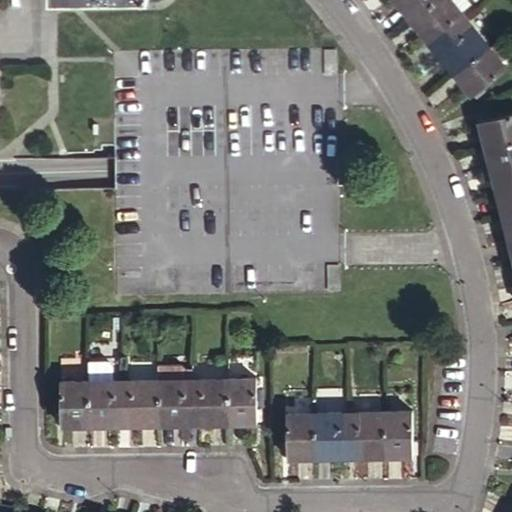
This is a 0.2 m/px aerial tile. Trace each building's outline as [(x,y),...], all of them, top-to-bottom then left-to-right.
[(395,0),(410,17),(431,0),(395,0)] [(431,0),(410,17),(432,45),(467,17),(453,0),(431,0)] [(467,17),(432,45),(453,72),(488,44),(467,17)] [(506,66),(488,44),(453,72),(471,94),(506,66)] [(511,110),(478,118),(484,145),(511,137),(511,110)] [(511,137),(484,145),(493,178),(511,173),(511,137)] [(502,213),(511,210),(511,173),(493,178),(502,213)] [(511,246),(511,210),(502,213),(510,247),(511,246)] [(85,362),(86,380),(109,379),(114,379),(114,371),(109,371),(109,366),(105,362),(85,362)] [(156,364),(156,379),(183,378),(183,368),(179,364),(156,364)] [(156,379),(157,421),(191,420),(191,379),(183,378),(156,379)] [(226,378),(191,379),(191,420),(227,420),(226,378)] [(226,378),(227,420),(255,420),(253,378),(226,378)] [(109,379),(86,380),(87,422),(122,421),(121,379),(114,379),(109,379)] [(156,379),(121,379),(122,421),(157,421),(156,379)] [(58,422),(87,422),(86,380),(57,380),(58,422)] [(346,453),(382,452),(381,410),(345,411),(346,453)] [(381,410),(382,452),(409,452),(408,410),(381,410)] [(312,412),(312,454),(346,453),(345,411),(312,412)] [(283,454),(312,454),(312,412),(283,413),(283,454)]
